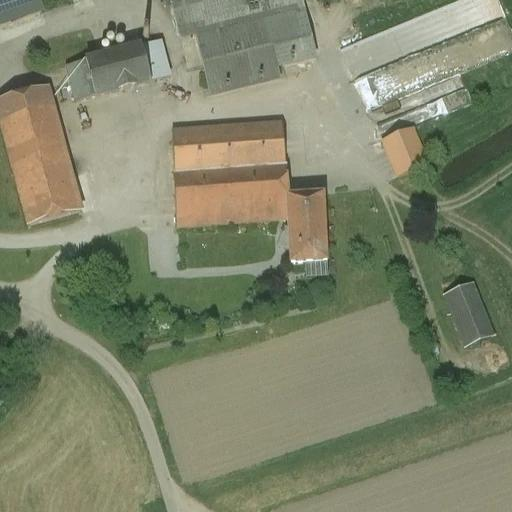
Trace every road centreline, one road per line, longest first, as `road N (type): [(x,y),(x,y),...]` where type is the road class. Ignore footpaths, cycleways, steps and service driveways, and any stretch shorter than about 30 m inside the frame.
road 1 (unclassified): [(174,511),(136,388),(117,359),(93,338),(0,294)]
road 2 (track): [(347,154),(403,203),(430,211),(454,207),(511,170)]
